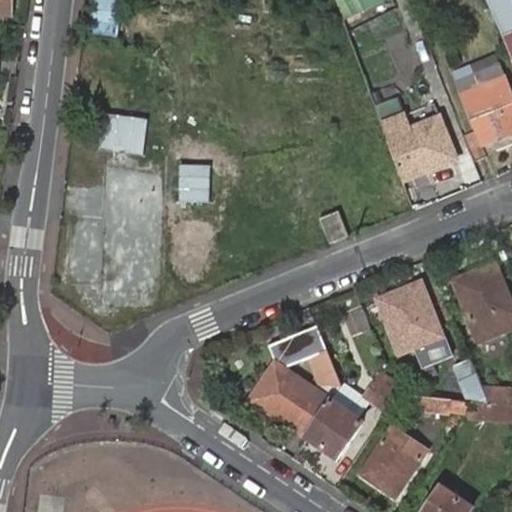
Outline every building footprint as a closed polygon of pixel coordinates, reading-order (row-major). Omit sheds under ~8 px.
[(0,0),(0,17),(13,19),(14,0),(0,0)] [(91,0),(88,35),(118,38),(121,0),(91,0)] [(336,0),(342,17),(377,0),(336,0)] [(125,53),(83,47),(77,97),(119,101),(125,53)] [(458,81),(483,144),(511,132),(511,97),(505,79),(480,89),(474,74),(458,81)] [(379,119),(400,110),(396,99),(374,108),(379,119)] [(148,119),(104,113),(99,151),(143,158),(148,119)] [(457,160),(440,117),(424,124),(409,130),(404,116),(383,124),(405,182),(433,170),(457,160)] [(206,202),(208,165),(178,164),(176,201),(206,202)] [(341,213),(322,221),(327,232),(332,244),(351,236),(346,225),(341,213)] [(455,281),(476,332),(511,318),(511,302),(497,264),(455,281)] [(403,306),(388,313),(405,352),(417,348),(425,366),(452,355),(424,285),(398,296),(403,306)] [(383,302),(388,313),(403,306),(398,296),(383,302)] [(511,318),(476,332),(480,341),(511,329),(511,318)] [(270,346),(277,365),(284,369),(311,359),(322,386),(317,393),(332,403),(342,389),(317,327),(270,346)] [(284,369),(277,365),(252,400),(307,439),(332,403),(317,393),(284,369)] [(365,397),(386,412),(389,409),(398,394),(401,389),(383,374),(365,397)] [(483,388),(478,376),(463,382),(471,402),(477,403),(490,404),(483,388)] [(511,389),(483,388),(490,404),(508,407),(511,407),(511,389)] [(452,400),(398,394),(389,409),(451,417),(452,400)] [(338,460),(363,425),(332,403),(307,439),(338,460)] [(477,403),(468,417),(507,421),(508,407),(490,404),(477,403)] [(396,499),(426,456),(392,431),(361,476),(396,499)] [(425,511),(472,511),(473,510),(442,489),(425,511)]
